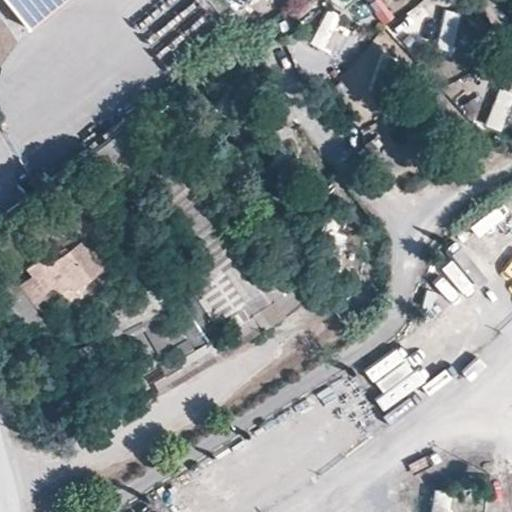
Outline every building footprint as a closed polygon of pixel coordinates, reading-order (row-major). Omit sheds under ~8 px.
[(0,0),(0,9),(15,28),(49,0),(0,0)] [(383,0),(368,0),(379,21),(392,14),(383,0)] [(434,46),(455,50),(464,10),(443,6),(434,46)] [(307,41),(340,57),(356,24),(323,8),(307,41)] [(482,122),(499,129),(511,98),(511,88),(498,83),(482,122)] [(99,166),(174,110),(165,99),(90,154),(99,166)] [(156,153),(233,254),(250,241),(173,140),(156,153)] [(69,290),(116,255),(85,214),(69,226),(72,230),(21,268),(27,276),(18,283),(37,308),(55,295),(67,310),(78,302),(77,300),(69,290)] [(226,352),(317,292),(294,261),(273,276),(251,246),(218,270),(244,306),(239,309),(224,319),(230,329),(217,337),(226,352)] [(77,300),(124,264),(116,255),(69,290),(77,300)] [(116,331),(162,305),(141,267),(116,281),(119,287),(109,293),(117,307),(106,312),(116,331)] [(205,280),(197,270),(189,277),(198,287),(205,280)] [(210,324),(189,294),(168,309),(189,338),(210,324)] [(184,339),(164,311),(151,320),(171,349),(184,339)] [(134,372),(105,313),(77,327),(84,342),(99,371),(102,370),(110,384),(134,372)] [(230,329),(224,319),(210,328),(217,337),(230,329)] [(155,355),(139,324),(122,332),(139,364),(155,355)] [(99,371),(84,342),(61,353),(75,382),(99,371)] [(196,368),(220,356),(214,343),(161,375),(168,387),(196,368)] [(303,407),(184,466),(201,500),(320,441),(303,407)]
